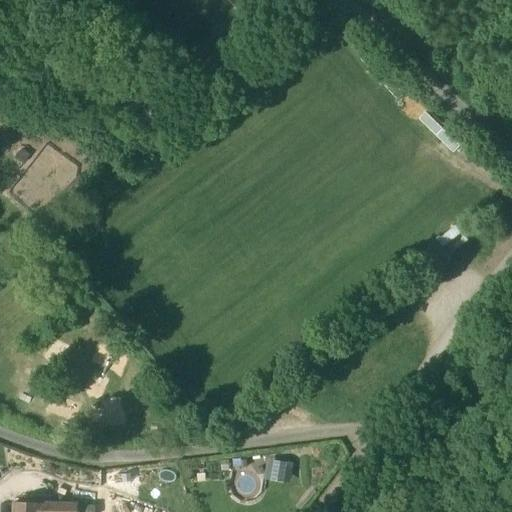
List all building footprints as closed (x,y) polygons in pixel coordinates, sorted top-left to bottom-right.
[(443,130),(426,113),(420,120),(437,136),(443,130)] [(461,147),(443,130),(437,136),(454,154),(461,147)] [(486,217),(493,224),(506,212),(499,204),(486,217)] [(418,259),(430,273),(448,257),(436,243),(418,259)] [(287,463),(274,461),(271,481),(284,483),(287,463)] [(14,503),(13,511),(57,511),(57,505),(42,505),(42,504),(14,503)]
